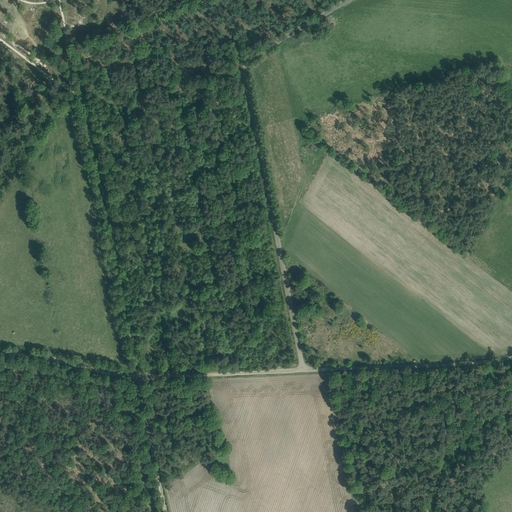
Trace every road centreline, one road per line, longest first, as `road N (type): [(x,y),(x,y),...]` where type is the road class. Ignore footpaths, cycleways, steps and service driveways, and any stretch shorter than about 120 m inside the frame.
road 1 (unclassified): [(303,369),(246,64),(348,0)]
road 2 (unclassified): [(303,369),(511,358)]
road 3 (track): [(138,374),(0,350)]
road 4 (track): [(138,374),(166,511)]
road 5 (unclassified): [(167,376),(303,369)]
